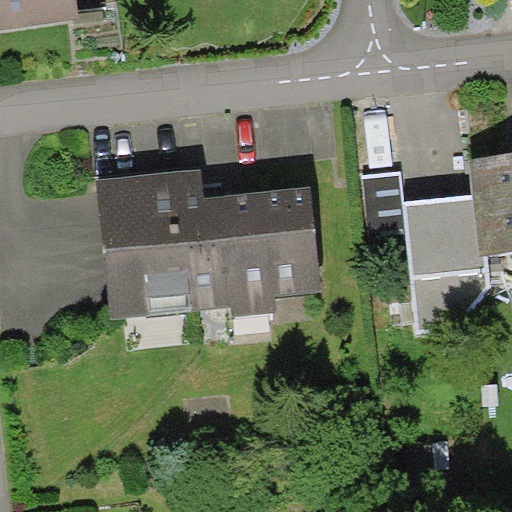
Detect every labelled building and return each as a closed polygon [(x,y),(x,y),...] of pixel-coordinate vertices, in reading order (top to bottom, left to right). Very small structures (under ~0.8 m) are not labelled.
[(0,0),(0,29),(78,19),(75,0),(0,0)] [(485,259),(511,256),(511,163),(472,167),(475,202),(408,208),(419,335),(459,331),(488,293),(485,259)] [(101,186),(112,321),(232,312),(233,322),(284,318),(282,301),(323,298),(314,194),(216,202),(202,203),(200,178),(101,186)] [(9,200),(14,324),(107,320),(101,196),(9,200)] [(411,276),(378,279),(380,304),(413,302),(411,276)]
